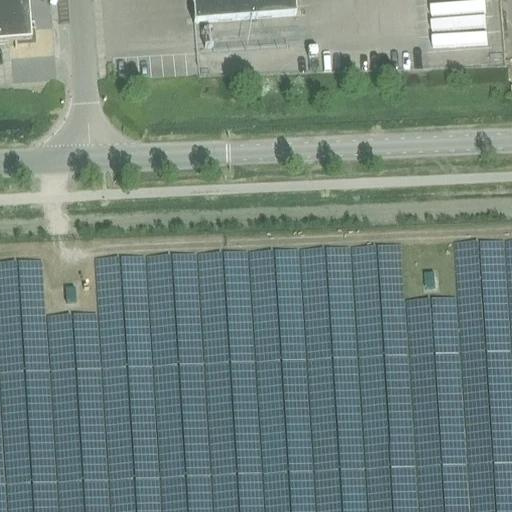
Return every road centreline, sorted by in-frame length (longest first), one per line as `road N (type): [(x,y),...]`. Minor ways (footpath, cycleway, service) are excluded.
road 1 (tertiary): [(87,161),(511,143)]
road 2 (unclassified): [(87,161),(76,0)]
